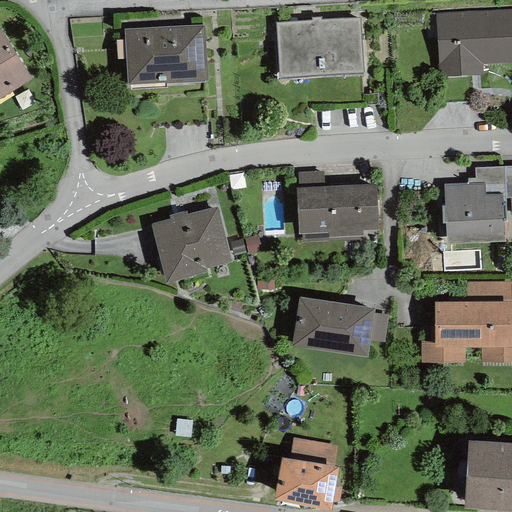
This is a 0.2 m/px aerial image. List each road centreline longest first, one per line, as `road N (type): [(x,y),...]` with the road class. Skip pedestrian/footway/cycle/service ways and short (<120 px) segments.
road 1 (residential): [(78,210),(213,161),(511,147)]
road 2 (residential): [(45,14),(341,0)]
road 3 (residential): [(78,210),(45,14)]
road 4 (residential): [(192,511),(0,484)]
